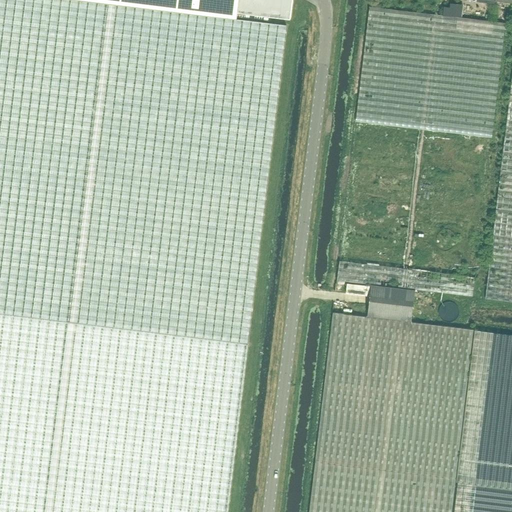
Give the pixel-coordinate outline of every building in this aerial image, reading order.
[(0,0),(0,511),(226,511),(286,25),(236,19),(78,0),(0,0)] [(78,0),(236,19),(237,13),(260,16),(290,20),(291,0),(78,0)] [(505,23),(498,23),(381,9),(382,5),(369,4),(369,7),(369,9),(356,121),(492,137),(505,23)] [(455,17),(456,5),(450,4),(449,9),(444,8),(443,16),(455,17)] [(511,75),(500,177),(484,298),(511,301),(511,75)] [(371,284),(415,289),(472,296),(475,276),(339,260),(338,267),(337,280),(371,284)] [(370,296),(371,286),(347,283),(346,293),(370,296)] [(415,289),(371,284),(371,286),(370,296),(367,316),(411,321),(415,289)] [(451,511),(456,478),(473,329),(333,313),(315,462),(309,511),(451,511)] [(511,511),(511,334),(474,330),(453,510),(455,510),(454,511),(511,511)]
